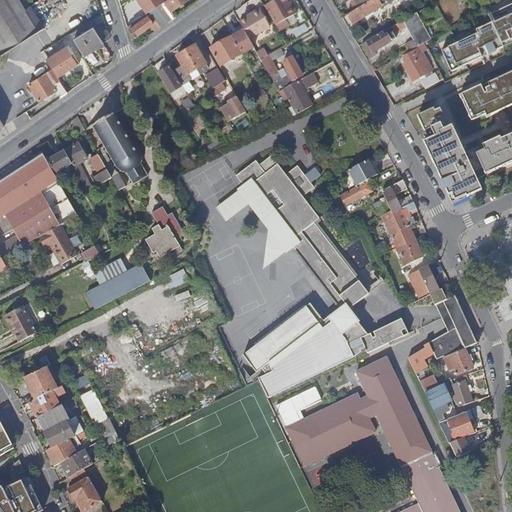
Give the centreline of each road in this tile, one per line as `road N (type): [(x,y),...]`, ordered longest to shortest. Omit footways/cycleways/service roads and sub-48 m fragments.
road 1 (residential): [(445,231),(495,340),(511,491)]
road 2 (residential): [(315,0),(445,231)]
road 3 (track): [(182,277),(0,366)]
road 4 (residential): [(0,155),(130,63)]
road 5 (unknown): [(369,90),(234,164)]
road 6 (residential): [(0,392),(54,511)]
